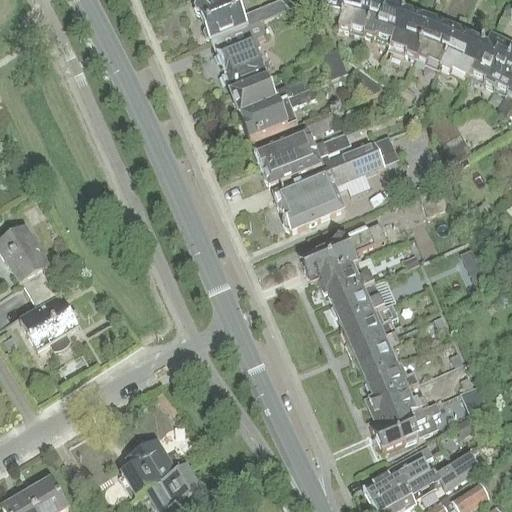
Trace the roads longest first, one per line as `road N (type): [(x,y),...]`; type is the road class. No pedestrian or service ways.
road 1 (secondary): [(234,320),(81,0)]
road 2 (residential): [(40,438),(234,320)]
road 3 (secondary): [(318,511),(234,320)]
